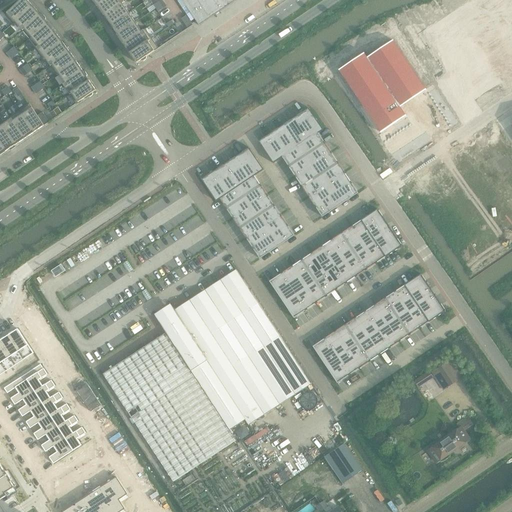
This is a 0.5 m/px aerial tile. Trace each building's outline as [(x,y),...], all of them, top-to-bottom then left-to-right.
[(13,24),(33,6),(27,0),(20,0),(5,15),(13,24)] [(106,0),(98,7),(100,10),(104,16),(126,1),(126,0),(106,0)] [(181,0),(196,21),(199,26),(215,15),(219,12),(220,12),(237,0),(181,0)] [(511,0),(479,0),(477,2),(483,11),(492,5),(511,35),(511,0)] [(111,25),(129,13),(123,4),(126,1),(104,16),(107,19),(111,25)] [(22,31),(41,15),(33,6),(13,24),(14,24),(15,23),(22,31)] [(455,11),(427,30),(474,100),(502,81),(455,11)] [(117,35),(135,23),(129,13),(111,25),(114,29),(112,30),(115,35),(117,34),(117,35)] [(28,41),(48,24),(46,21),(46,18),(44,15),(41,15),(22,31),(23,31),(29,39),(28,40),(28,41)] [(193,26),(186,16),(181,19),(188,29),(193,26)] [(124,44),(146,29),(145,29),(141,31),(135,23),(117,35),(119,38),(123,43),(124,44)] [(35,49),(56,33),(49,25),(48,24),(28,41),(35,49)] [(146,29),(124,44),(130,54),(152,39),(146,29)] [(42,58),(63,43),(61,40),(56,33),(35,49),(42,58)] [(152,39),(130,54),(137,63),(141,61),(144,61),(146,60),(147,57),(159,49),(152,39)] [(339,70),(381,133),(382,133),(381,132),(405,116),(405,117),(406,116),(400,107),(401,107),(425,90),(425,91),(426,90),(393,40),(392,41),(368,58),(368,57),(367,58),(364,53),(363,54),(340,70),(339,70)] [(51,67),(70,52),(67,48),(69,47),(65,42),(64,44),(63,43),(42,58),(42,59),(44,57),(51,67)] [(57,75),(77,62),(75,59),(70,52),(51,67),(57,75)] [(63,85),(83,71),(81,68),(77,62),(57,75),(57,76),(59,75),(65,83),(63,84),(63,85)] [(70,95),(90,81),(87,77),(84,72),(83,71),(63,85),(70,95)] [(93,93),(96,91),(90,81),(70,95),(76,104),(87,97),(90,98),(92,96),(93,93)] [(44,126),(37,116),(29,104),(19,111),(34,133),(44,126)] [(296,117),(310,138),(318,133),(319,134),(323,130),(309,108),(296,117)] [(34,133),(19,111),(10,117),(25,139),(34,133)] [(43,113),(37,116),(44,126),(49,122),(43,113)] [(25,139),(10,117),(1,123),(15,145),(25,139)] [(296,117),(284,125),(298,146),(310,138),(296,117)] [(15,145),(1,123),(0,123),(0,142),(6,152),(10,149),(11,151),(16,147),(15,146),(15,145)] [(298,146),(284,125),(271,133),(286,155),(298,146)] [(271,133),(259,142),(273,164),(283,158),(282,157),(286,155),(271,133)] [(298,146),(305,156),(325,143),(319,134),(318,133),(310,138),(298,146)] [(305,156),(311,166),(332,153),(325,143),(305,156)] [(437,175),(436,175),(457,205),(458,205),(464,213),(463,214),(464,215),(465,215),(486,200),(508,185),(507,183),(507,184),(501,175),(502,175),(481,145),(480,145),(481,147),(472,153),(469,155),(460,161),(459,160),(458,160),(459,162),(451,168),(447,170),(438,176),(437,175)] [(286,155),(282,157),(283,158),(289,167),(305,156),(298,146),(286,155)] [(249,148),(236,157),(251,178),(254,176),(255,176),(264,170),(249,148)] [(311,166),(318,176),(338,163),(332,153),(311,166)] [(305,156),(289,167),(296,177),(311,166),(305,156)] [(224,165),(238,186),(251,178),(236,157),(224,165)] [(318,176),(325,186),(345,173),(338,163),(318,176)] [(224,165),(212,173),(226,194),(238,186),(224,165)] [(311,166),(296,177),(302,187),(318,176),(311,166)] [(226,194),(212,173),(202,180),(216,202),(220,199),(226,194)] [(325,186),(331,196),(351,183),(345,173),(325,186)] [(251,178),(238,186),(245,196),(261,186),(255,176),(254,176),(251,178)] [(318,176),(302,187),(309,197),(325,186),(318,176)] [(331,196),(338,207),(358,193),(351,183),(331,196)] [(511,191),(508,185),(486,200),(493,210),(511,196),(511,191)] [(220,199),(226,209),(245,196),(238,186),(226,194),(220,199)] [(261,186),(245,196),(252,206),(268,196),(261,186)] [(325,186),(309,197),(315,207),(331,196),(325,186)] [(245,196),(226,209),(233,219),(252,206),(245,196)] [(268,196),(252,206),(258,216),(274,206),(268,196)] [(331,196),(315,207),(323,217),(338,207),(331,196)] [(511,196),(493,210),(500,220),(511,211),(511,196)] [(486,200),(465,215),(470,223),(471,225),(472,225),(493,210),(486,200)] [(252,206),(233,219),(240,229),(258,216),(252,206)] [(274,206),(258,216),(265,226),(281,216),(274,206)] [(373,238),(389,227),(388,224),(382,216),(378,210),(378,209),(371,214),(362,220),(373,238)] [(493,210),(472,225),(478,235),(500,220),(493,210)] [(511,211),(500,220),(507,230),(511,226),(511,211)] [(258,216),(240,229),(246,239),(265,226),(258,216)] [(281,216),(265,226),(272,236),(288,226),(281,216)] [(373,238),(362,220),(352,227),(365,247),(375,240),(373,238)] [(500,220),(478,235),(484,243),(485,245),(507,230),(500,220)] [(265,226),(246,239),(253,249),(272,236),(265,226)] [(288,226),(272,236),(279,246),(294,236),(288,226)] [(365,247),(352,227),(342,233),(355,254),(365,247)] [(402,246),(398,240),(393,231),(389,227),(373,238),(375,240),(386,257),(396,251),(402,246)] [(511,237),(507,230),(485,245),(491,253),(490,253),(491,254),(511,239),(511,237)] [(355,254),(342,233),(332,240),(345,260),(355,254)] [(272,236),(253,249),(260,259),(279,246),(272,236)] [(345,260),(332,240),(322,247),(335,267),(345,260)] [(386,257),(375,240),(365,247),(376,264),(386,257)] [(335,267),(322,247),(312,253),(325,273),(335,267)] [(376,264),(365,247),(355,254),(366,270),(376,264)] [(325,273),(312,253),(302,260),(315,280),(325,273)] [(366,270),(355,254),(345,260),(356,277),(366,270)] [(315,280),(302,260),(292,267),(305,287),(315,280)] [(356,277),(345,260),(335,267),(346,284),(356,277)] [(56,268),(51,271),(53,274),(56,278),(61,274),(66,271),(63,268),(61,265),(56,268)] [(305,287),(292,267),(282,273),(295,293),(305,287)] [(346,284),(335,267),(325,273),(336,290),(346,284)] [(157,339),(103,374),(104,375),(173,482),(236,441),(229,431),(237,425),(245,420),(249,425),(311,384),(305,375),(237,271),(236,272),(182,307),(175,312),(172,314),(171,314),(171,313),(170,313),(170,312),(169,312),(168,312),(167,312),(166,312),(165,312),(165,313),(164,313),(164,314),(163,314),(163,315),(163,316),(163,317),(163,318),(163,319),(163,320),(159,322),(166,333),(157,339)] [(295,293),(282,273),(270,282),(283,302),(295,293)] [(336,290),(325,273),(315,280),(326,297),(336,290)] [(433,292),(431,289),(425,281),(422,275),(421,274),(414,279),(405,285),(417,303),(433,292)] [(326,297),(315,280),(305,287),(316,304),(326,297)] [(417,303),(405,285),(395,292),(408,312),(418,305),(417,303)] [(316,304),(305,287),(295,293),(306,310),(316,304)] [(408,312),(395,292),(385,298),(399,319),(408,312)] [(445,310),(441,305),(436,296),(433,292),(417,303),(418,305),(430,322),(439,316),(446,311),(445,310)] [(306,310),(295,293),(283,302),(294,318),(306,310)] [(399,319),(385,298),(375,305),(389,325),(399,319)] [(389,325),(375,305),(365,312),(379,332),(389,325)] [(430,322),(418,305),(408,312),(420,329),(430,322)] [(379,332),(365,312),(355,318),(369,339),(379,332)] [(420,329),(408,312),(399,319),(410,335),(420,329)] [(369,339),(355,318),(345,325),(359,345),(369,339)] [(410,335),(399,319),(389,325),(400,342),(410,335)] [(359,345),(345,325),(335,332),(349,352),(359,345)] [(400,342),(389,325),(379,332),(390,349),(400,342)] [(18,329),(8,335),(24,360),(34,353),(18,329)] [(349,352),(335,332),(325,338),(339,358),(349,352)] [(390,349),(379,332),(369,339),(380,355),(390,349)] [(8,335),(0,340),(0,342),(15,366),(24,360),(8,335)] [(339,358),(325,338),(313,347),(326,367),(339,358)] [(380,355),(369,339),(359,345),(370,362),(380,355)] [(0,342),(0,361),(6,371),(15,366),(0,342)] [(370,362),(359,345),(349,352),(360,369),(370,362)] [(360,369),(349,352),(339,358),(350,375),(360,369)] [(350,375),(339,358),(326,367),(338,383),(350,375)] [(443,390),(461,378),(462,377),(451,361),(432,373),(443,390)] [(19,393),(11,398),(15,405),(23,400),(23,399),(43,386),(39,380),(48,374),(44,368),(43,369),(40,371),(36,374),(32,376),(28,379),(24,381),(21,384),(17,386),(15,387),(15,388),(19,393)] [(26,405),(18,410),(23,417),(31,412),(30,411),(51,398),(50,398),(47,392),(55,386),(51,380),(43,386),(23,399),(23,400),(26,405)] [(34,417),(26,422),(30,429),(38,423),(58,410),(58,409),(54,404),(63,398),(59,392),(50,398),(51,398),(30,411),(31,412),(34,417)] [(42,428),(34,434),(38,440),(46,435),(66,421),(62,415),(71,410),(67,404),(58,409),(58,410),(38,423),(42,428)] [(49,440),(41,445),(46,452),(54,447),(53,446),(74,433),(73,433),(70,427),(78,421),(74,415),(66,421),(46,435),(49,440)] [(460,428),(428,450),(437,463),(440,460),(442,462),(443,461),(445,460),(446,460),(447,459),(448,458),(449,457),(450,456),(449,454),(469,440),(463,432),(474,424),(468,416),(457,424),(460,428)] [(57,452),(49,457),(53,464),(61,459),(82,445),(77,439),(86,433),(82,427),(73,433),(74,433),(53,446),(54,447),(57,452)] [(325,457),(341,481),(343,483),(362,470),(345,443),(325,457)] [(0,500),(8,495),(7,493),(8,492),(15,487),(11,481),(12,481),(6,471),(5,472),(0,463),(0,500)] [(183,481),(186,485),(195,479),(192,475),(183,481)] [(117,477),(62,511),(120,511),(125,509),(119,500),(128,494),(117,477)] [(320,504),(325,511),(342,511),(339,508),(333,511),(329,506),(328,507),(324,501),(320,504)]
